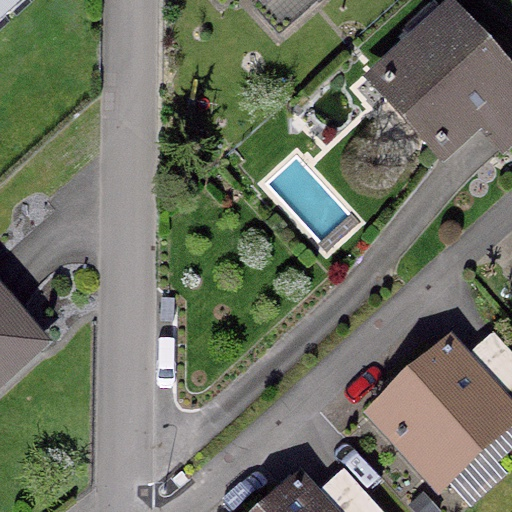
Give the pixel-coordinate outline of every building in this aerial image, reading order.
[(0,0),(0,19),(20,0),(0,0)] [(508,89),(447,22),(380,83),(441,150),(508,89)] [(0,377),(32,348),(0,312),(0,377)] [(510,424),(443,350),(368,417),(436,491),(510,424)] [(317,511),(293,485),(263,511),(317,511)]
